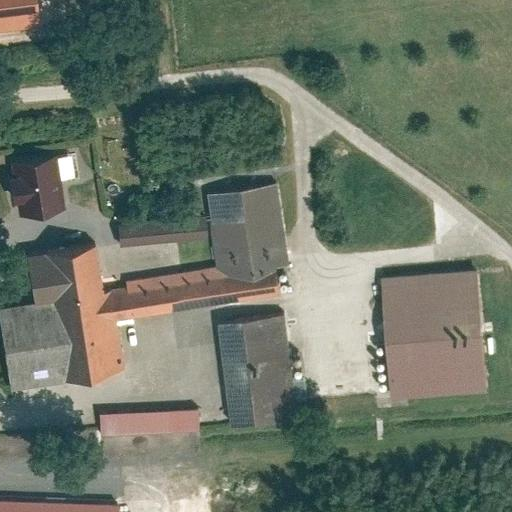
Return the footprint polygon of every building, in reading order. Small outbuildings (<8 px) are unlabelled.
[(32,0),(0,0),(0,26),(35,23),(32,0)] [(63,207),(54,157),(7,165),(15,215),(63,207)] [(289,261),(277,183),(206,194),(217,265),(273,256),(275,263),(289,261)] [(203,216),(116,222),(117,245),(204,238),(203,216)] [(123,372),(115,321),(280,294),(275,263),(273,256),(217,265),(99,284),(93,242),(24,254),(32,302),(0,306),(0,343),(8,391),(123,372)] [(399,394),(491,388),(483,266),(391,273),(399,394)] [(218,322),(231,424),(297,416),(285,314),(218,322)] [(197,406),(98,412),(100,436),(199,430),(197,406)] [(114,511),(114,502),(0,498),(0,511),(114,511)]
